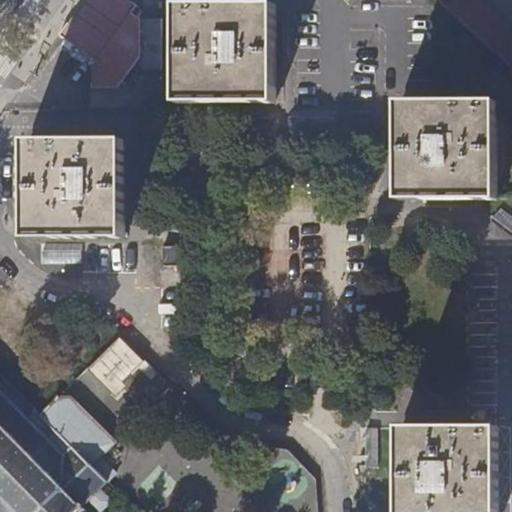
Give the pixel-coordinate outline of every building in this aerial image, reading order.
[(139,7),(129,0),(88,0),(62,36),(98,62),(94,67),(94,88),(121,88),(143,57),(143,21),(134,14),(139,7)] [(511,28),(481,0),(450,0),(445,6),(511,69),(511,28)] [(257,106),(277,106),(276,10),(239,9),(229,9),(209,9),(180,9),(180,105),(257,106)] [(482,201),(498,201),(498,105),(438,105),(410,105),(402,105),(402,143),(402,201),(447,201),(482,201)] [(30,238),(126,239),(126,144),(29,144),(30,238)] [(163,268),(185,268),(185,247),(164,248),(164,257),(163,268)] [(110,400),(147,363),(120,336),(73,384),(119,429),(129,419),(110,400)] [(0,374),(0,392),(9,401),(12,399),(14,402),(12,404),(28,421),(37,411),(0,374)] [(100,474),(44,417),(42,416),(37,411),(28,421),(12,404),(14,402),(12,399),(9,401),(0,392),(0,511),(81,511),(85,509),(92,503),(103,492),(110,484),(100,474)] [(62,402),(60,400),(44,417),(100,474),(106,468),(99,461),(116,444),(72,399),(62,402)] [(403,511),(499,511),(499,429),(480,429),(459,429),(403,429),(403,511)] [(105,511),(115,504),(103,492),(92,503),(100,511),(105,511)]
